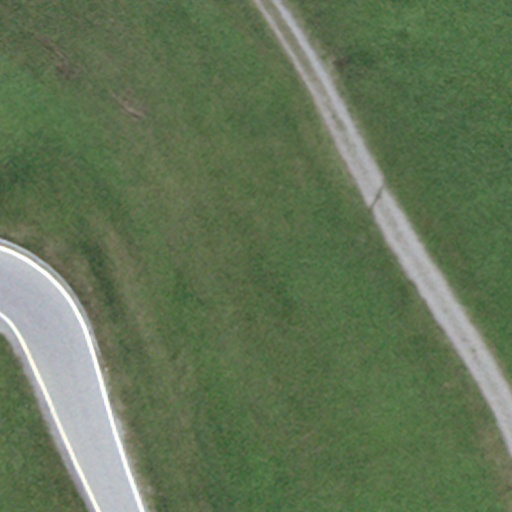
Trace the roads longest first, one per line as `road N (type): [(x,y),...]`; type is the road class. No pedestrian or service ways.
road 1 (track): [(511,427),(304,67),(250,0)]
road 2 (unclassified): [(0,288),(37,308),(52,330),(123,511)]
